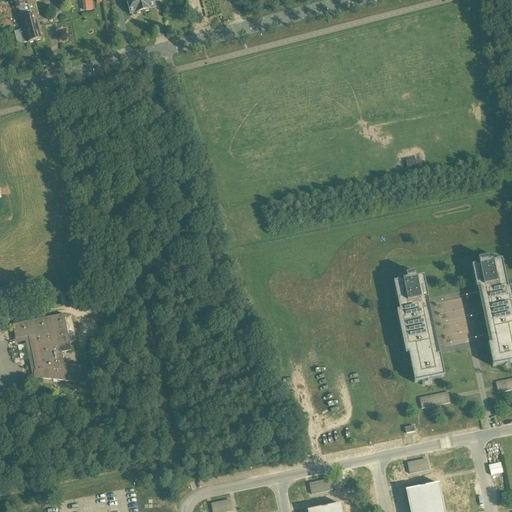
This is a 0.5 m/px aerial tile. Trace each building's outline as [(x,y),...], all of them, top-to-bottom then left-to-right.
[(34,0),(14,0),(17,9),(36,4),(34,0)] [(142,11),(139,0),(126,0),(130,14),(142,11)] [(139,0),(142,11),(156,7),(153,0),(139,0)] [(28,18),(35,41),(43,39),(37,16),(28,18)] [(35,41),(28,18),(21,20),(24,29),(20,30),(23,43),(27,42),(35,41)] [(511,296),(510,289),(510,288),(507,289),(501,261),(496,262),(488,263),(487,259),(478,261),(478,265),(471,267),(476,289),(479,289),(490,344),(487,345),(492,367),(506,364),(511,363),(511,296)] [(393,283),(399,312),(396,312),(405,356),(408,355),(409,362),(414,384),(422,382),(431,380),(444,377),(440,355),(437,356),(425,300),(428,299),(423,277),(416,278),(415,274),(405,276),(406,280),(399,282),(395,283),(393,283)] [(14,327),(17,342),(29,339),(35,373),(65,366),(63,355),(72,353),(65,316),(14,327)] [(80,382),(87,383),(88,383),(90,370),(81,369),(81,368),(65,366),(35,373),(34,379),(80,385),(80,382)] [(511,379),(495,383),(498,394),(511,390),(511,379)] [(448,393),(419,399),(421,410),(450,404),(448,393)] [(407,464),(409,475),(428,471),(426,461),(407,464)] [(309,485),(311,496),(330,492),(328,481),(309,485)] [(442,511),(437,485),(438,485),(438,484),(405,491),(405,492),(407,492),(410,511),(442,511)] [(211,505),(212,511),(232,511),(230,501),(211,505)]
